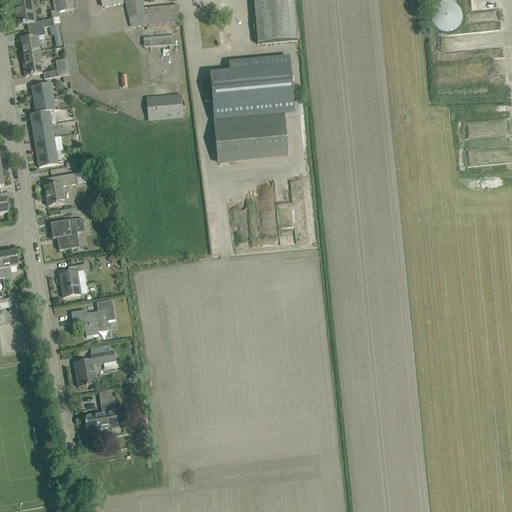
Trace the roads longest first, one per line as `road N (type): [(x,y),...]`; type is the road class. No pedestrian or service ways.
road 1 (residential): [(72,455),(29,232)]
road 2 (residential): [(29,232),(6,99)]
